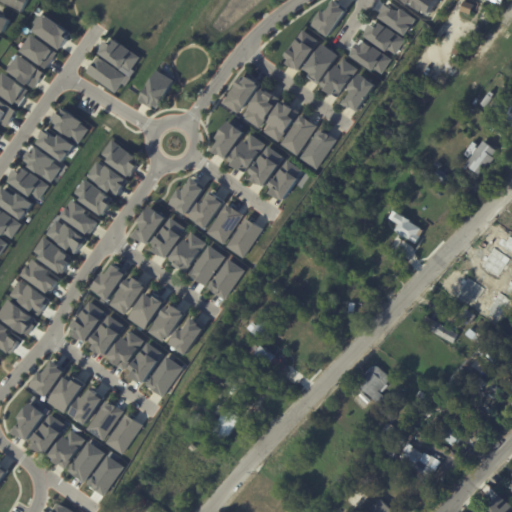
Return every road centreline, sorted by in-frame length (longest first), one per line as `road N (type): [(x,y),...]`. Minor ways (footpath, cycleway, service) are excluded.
road 1 (residential): [(511,183),(204,511)]
road 2 (residential): [(158,163),(51,337),(0,394),(4,446),(40,474),(33,511)]
road 3 (residential): [(301,0),(242,51),(184,124)]
road 4 (residential): [(0,161),(94,32)]
road 5 (residential): [(149,143),(153,158),(173,167),(187,162),(195,142),(190,129),(172,121),(154,129),(149,143)]
road 6 (residential): [(109,238),(215,311)]
road 7 (residential): [(51,337),(155,410)]
